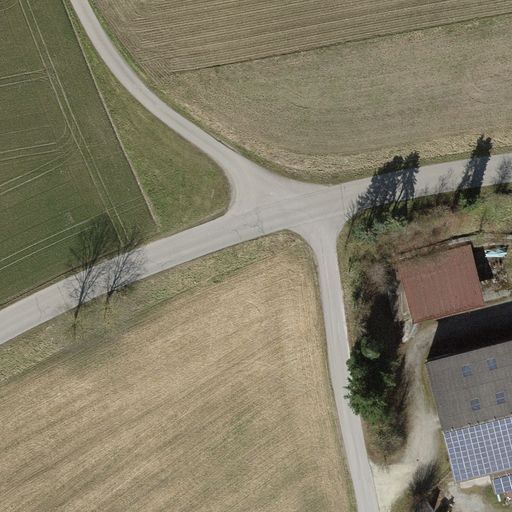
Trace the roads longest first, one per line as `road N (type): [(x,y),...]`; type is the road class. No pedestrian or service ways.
road 1 (track): [(69,0),(113,85),(143,119),(242,187),(312,205),(335,379),(365,511)]
road 2 (tertiary): [(0,333),(197,236),(312,205),(511,178)]
